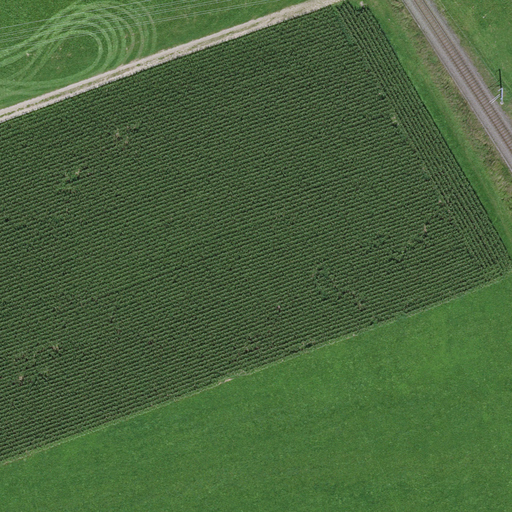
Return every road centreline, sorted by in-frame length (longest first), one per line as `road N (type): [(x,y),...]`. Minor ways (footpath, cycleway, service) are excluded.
road 1 (track): [(0,121),(338,0)]
road 2 (track): [(511,245),(387,17),(367,0)]
